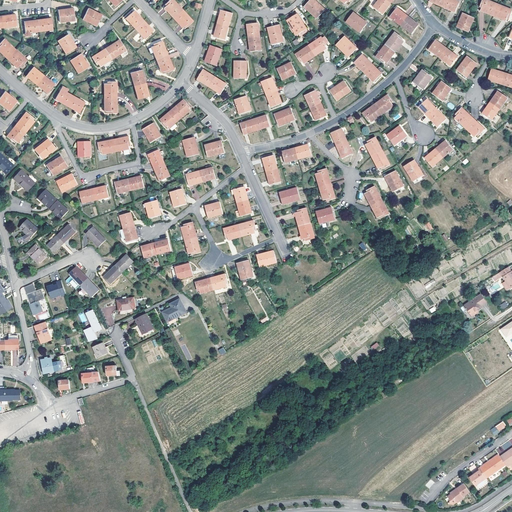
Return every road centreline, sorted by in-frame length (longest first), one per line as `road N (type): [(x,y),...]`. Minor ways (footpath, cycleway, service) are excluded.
road 1 (residential): [(54,116),(84,179),(139,162),(133,120)]
road 2 (residential): [(27,376),(56,401),(133,378)]
